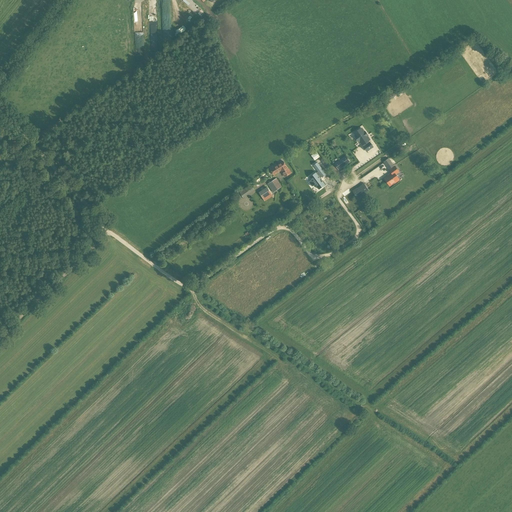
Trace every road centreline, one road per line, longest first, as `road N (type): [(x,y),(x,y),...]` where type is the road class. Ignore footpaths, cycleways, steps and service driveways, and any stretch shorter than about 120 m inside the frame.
road 1 (track): [(188,288),(200,306),(371,410),(371,420)]
road 2 (unclassified): [(110,231),(0,105)]
road 3 (track): [(110,231),(0,332)]
